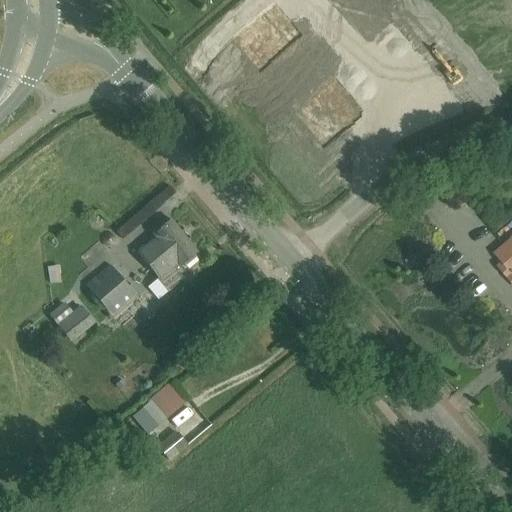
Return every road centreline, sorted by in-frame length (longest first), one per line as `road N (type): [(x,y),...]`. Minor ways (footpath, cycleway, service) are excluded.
road 1 (tertiary): [(292,261),(97,44),(35,26)]
road 2 (tertiary): [(505,511),(292,261)]
road 3 (unclassified): [(292,261),(386,181),(511,132)]
